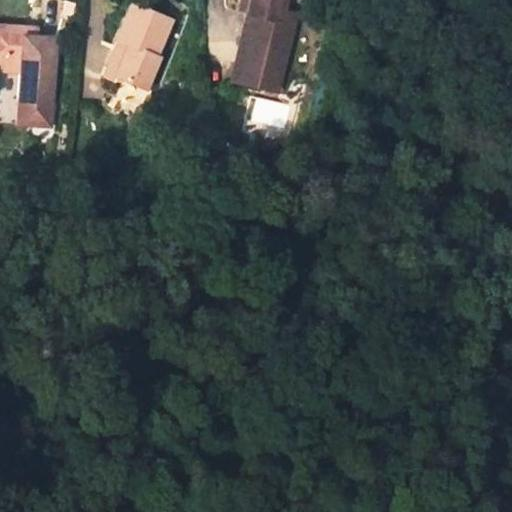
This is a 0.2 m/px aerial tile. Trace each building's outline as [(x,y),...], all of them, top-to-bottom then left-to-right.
[(285,51),(294,13),(281,10),(283,0),(240,0),(238,8),(254,12),(262,14),(255,44),(285,51)] [(131,2),(116,38),(127,43),(114,75),(145,88),(159,55),(157,54),(171,20),(131,2)] [(254,12),(247,42),(255,44),(262,14),(254,12)] [(36,36),(23,35),(23,27),(0,24),(0,60),(5,61),(4,70),(20,71),(18,98),(30,99),(29,124),(27,136),(47,138),(50,100),(55,38),(36,36)] [(37,27),(23,27),(23,35),(36,36),(37,27)] [(116,38),(100,75),(111,81),(114,75),(127,43),(116,38)] [(30,99),(18,98),(15,123),(29,124),(30,99)]
